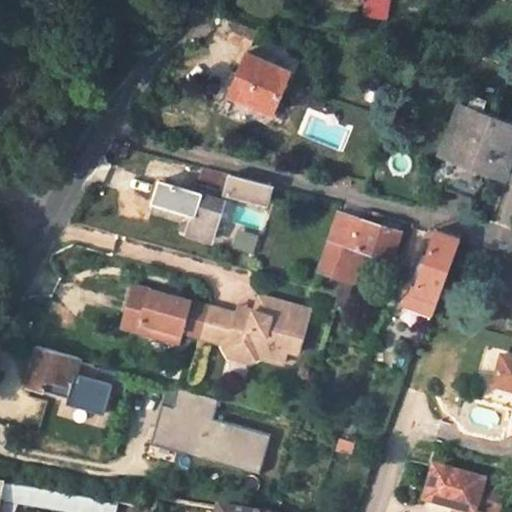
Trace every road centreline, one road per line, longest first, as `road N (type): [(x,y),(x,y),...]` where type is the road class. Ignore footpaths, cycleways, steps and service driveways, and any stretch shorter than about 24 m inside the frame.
road 1 (residential): [(0,313),(107,122),(198,0)]
road 2 (unknown): [(0,439),(18,454),(108,469),(143,445),(156,412)]
